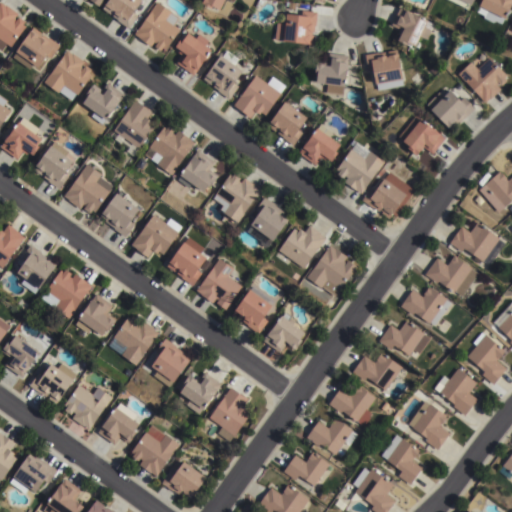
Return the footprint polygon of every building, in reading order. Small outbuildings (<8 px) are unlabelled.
[(141,0),(133,13),(137,16),(128,28),(102,9),(108,0),(141,0)] [(233,0),(232,2),(227,0),(222,0),(218,9),(210,6),(209,8),(198,2),(199,0),(233,0)] [(466,8),(450,0),(473,0),(471,4),(468,3),(466,8)] [(481,0),(511,0),(511,2),(502,24),(496,21),(493,22),(484,17),(482,14),(476,11),(479,5),(481,0)] [(1,50),(0,49),(0,1),(5,5),(6,4),(17,12),(13,17),(16,19),(18,16),(24,21),(22,24),(25,26),(10,47),(5,43),(1,50)] [(177,17),(172,24),(178,28),(163,50),(161,47),(158,51),(152,46),(155,43),(153,41),(150,45),(133,33),(155,2),(177,17)] [(415,45),(407,42),(406,44),(397,40),(401,30),(390,25),(399,6),(427,19),(426,20),(415,45)] [(284,23),(285,13),(306,15),(306,10),(315,11),(314,21),(312,43),(274,39),(275,22),(284,23)] [(426,20),(433,23),(425,43),(421,41),(418,47),(415,45),(426,20)] [(37,36),(39,38),(40,36),(41,37),(43,34),(60,45),(50,58),(46,55),(37,67),(32,64),(29,68),(12,57),(16,51),(15,51),(30,30),(33,27),(40,32),(38,35),(37,36)] [(210,50),(191,76),(174,63),(182,52),(173,46),(178,39),(180,40),(186,32),(210,50)] [(402,85),(386,88),(385,82),(375,84),(372,69),(367,69),(364,54),(396,49),(397,55),(402,85)] [(58,92),(43,81),(66,50),(71,53),(72,52),(83,61),(80,66),(82,68),(85,64),(91,69),(88,72),(91,74),(76,94),(75,94),(71,100),(58,91),(58,92)] [(241,70),(232,83),(236,86),(227,99),(210,87),(211,84),(202,78),(219,54),(221,55),(225,50),(238,59),(233,65),(241,70)] [(348,55),(342,95),(325,93),(326,84),(315,82),(316,74),(314,73),(316,61),(329,63),(330,56),(340,58),(340,53),(348,55)] [(477,69),(489,57),(506,75),(504,77),(507,80),(504,82),(506,84),(485,104),(457,74),(470,62),(477,69)] [(252,65),(248,72),(243,69),(248,62),(252,65)] [(271,76),(285,85),(264,115),(259,112),(258,115),(254,112),(249,118),(232,105),(254,74),(266,83),(271,76)] [(101,123),(90,115),(94,111),(82,102),(90,92),(88,91),(93,83),(100,88),(105,81),(113,86),(124,94),(105,120),(104,119),(101,123)] [(426,104),(438,91),(443,96),(449,90),(460,100),(463,96),(475,107),(462,121),(458,118),(449,128),(430,110),(431,109),(426,104)] [(0,94),(7,100),(3,106),(9,111),(0,123),(0,94)] [(113,130),(134,99),(148,109),(148,108),(152,111),(147,118),(151,121),(150,123),(154,127),(138,148),(137,148),(132,155),(126,151),(129,146),(121,141),(120,143),(114,139),(118,133),(113,130)] [(305,117),(296,129),(300,133),(292,144),(266,126),(283,101),(305,117)] [(397,136),(414,115),(443,138),(431,154),(423,147),(416,155),(407,148),(408,147),(402,141),(403,140),(397,136)] [(41,139),(36,145),(39,147),(32,155),(27,152),(26,154),(22,152),(16,159),(0,147),(0,145),(18,122),(41,139)] [(166,128),(168,126),(174,130),(172,132),(175,134),(178,130),(190,138),(189,139),(194,143),(171,174),(144,154),(149,147),(148,147),(163,126),(166,128)] [(339,145),(335,151),(337,153),(330,161),(322,155),(314,166),(297,154),(316,128),(339,145)] [(383,162),(360,194),(343,182),(347,178),(344,176),(342,178),(336,174),(338,171),(335,169),(355,142),(383,162)] [(72,161),(64,173),(68,176),(58,189),(32,170),(50,145),(72,161)] [(198,150),(214,162),(209,169),(217,176),(216,177),(217,178),(210,187),(208,185),(203,192),(190,183),(188,187),(177,179),(180,175),(198,150)] [(109,192),(94,212),(91,210),(89,213),(82,209),(85,205),(83,204),(79,209),(62,197),(86,163),(100,174),(99,176),(112,186),(108,191),(109,192)] [(500,173),(501,172),(506,178),(505,178),(507,181),(511,176),(511,199),(502,208),(483,185),(498,171),(500,173)] [(382,210),(379,209),(378,210),(373,207),(372,208),(361,200),(369,188),(374,192),(388,172),(413,189),(395,216),(392,214),(388,219),(380,213),(382,210)] [(231,176),(233,173),(239,178),(237,181),(240,182),(243,177),(255,186),(254,186),(259,190),(236,223),(218,209),(222,204),(212,198),(228,174),(231,176)] [(139,209),(129,222),(133,225),(124,238),(104,223),(106,221),(99,216),(117,193),(139,209)] [(265,248),(259,244),(258,242),(245,232),(250,225),(249,225),(251,223),(246,219),(250,212),(255,216),(263,205),(268,208),(269,207),(277,212),(276,214),(277,215),(278,215),(286,221),(272,241),(270,240),(265,248)] [(169,217),(181,226),(177,232),(178,233),(161,256),(152,250),(147,257),(131,245),(153,214),(165,223),(169,217)] [(461,226),(469,232),(476,222),(498,238),(482,261),(463,248),(461,251),(449,243),(461,226)] [(0,229),(2,231),(7,224),(19,233),(18,234),(24,237),(1,268),(0,267),(0,229)] [(297,231),(299,229),(303,232),(308,225),(320,233),(320,234),(325,238),(302,269),(277,250),(293,228),(297,231)] [(205,258),(196,270),(200,273),(191,286),(173,273),(175,271),(173,270),(173,272),(165,267),(182,242),(205,258)] [(334,296),(321,286),(320,288),(305,277),(329,245),(334,248),(346,256),(342,261),(345,263),(347,260),(356,267),(339,289),(338,289),(334,296)] [(16,274),(30,253),(35,256),(37,255),(44,260),(43,262),(45,263),(48,259),(56,264),(38,289),(36,288),(33,292),(22,285),(25,280),(16,274)] [(446,266),(454,255),(471,268),(471,269),(477,273),(461,296),(455,291),(454,293),(437,281),(436,283),(423,275),(436,258),(446,266)] [(232,268),(226,276),(240,286),(224,310),(215,303),(217,300),(215,298),(211,303),(199,295),(200,294),(195,291),(218,258),(232,268)] [(63,272),(65,270),(71,274),(69,276),(71,278),(74,274),(86,282),(86,283),(91,286),(68,318),(40,298),(46,290),(60,270),(63,272)] [(428,324),(413,313),(411,315),(400,307),(411,290),(422,297),(423,295),(422,294),(427,288),(428,289),(429,288),(446,299),(445,300),(448,302),(433,325),(429,322),(428,324)] [(270,307),(262,318),(266,321),(257,334),(241,322),(242,320),(240,318),(238,320),(231,315),(248,291),(270,307)] [(113,306),(107,314),(116,320),(108,331),(106,330),(101,337),(90,329),(87,333),(75,324),(96,294),(113,306)] [(511,345),(509,343),(511,340),(497,327),(498,327),(493,322),(511,301),(511,345)] [(130,319),(132,316),(138,320),(140,318),(154,329),(153,330),(159,333),(135,365),(121,355),(108,345),(127,317),(130,319)] [(304,333),(299,340),(301,342),(294,351),(285,344),(278,353),(262,341),(281,317),(304,333)] [(0,319),(9,326),(5,332),(6,332),(0,340),(0,319)] [(408,357),(393,346),(390,350),(377,341),(389,325),(398,331),(405,321),(429,339),(419,354),(413,349),(408,357)] [(472,343),(481,333),(504,351),(503,351),(504,352),(499,358),(498,358),(496,361),(506,369),(492,386),(480,376),(483,372),(466,357),(475,346),(472,343)] [(9,340),(12,342),(16,336),(39,353),(21,378),(4,365),(11,356),(3,349),(9,340)] [(171,351),(172,349),(180,355),(179,356),(182,359),(184,356),(190,360),(188,362),(189,363),(173,383),(172,382),(168,388),(152,376),(156,371),(151,367),(166,347),(171,351)] [(373,363),(376,360),(375,360),(380,354),(381,354),(381,353),(401,367),(384,390),(366,377),(363,380),(351,372),(363,355),(373,363)] [(65,375),(68,370),(76,375),(55,406),(28,387),(37,373),(42,377),(51,365),(65,375)] [(457,369),(475,384),(468,393),(477,400),(465,416),(452,407),(454,404),(433,388),(443,376),(448,380),(457,369)] [(180,394),(187,384),(184,382),(189,376),(197,381),(196,382),(200,385),(207,375),(221,384),(217,390),(218,391),(204,411),(201,409),(198,414),(186,405),(189,401),(180,394)] [(92,395),(97,387),(112,397),(88,431),(71,419),(75,414),(73,412),(71,416),(64,411),(66,408),(63,406),(78,385),(92,395)] [(350,396),(357,385),(375,398),(366,410),(371,414),(362,427),(341,412),(339,413),(327,405),(340,388),(350,396)] [(209,418),(230,388),(242,397),(243,396),(248,399),(244,404),(242,402),(241,404),(247,410),(245,413),(249,415),(234,437),(233,437),(229,442),(217,434),(221,428),(209,418)] [(407,423),(423,400),(446,416),(444,418),(446,419),(441,425),(439,424),(438,425),(450,435),(437,451),(425,441),(427,440),(412,428),(413,427),(407,423)] [(393,408),(389,414),(387,412),(388,411),(386,409),(385,412),(380,409),(384,403),(393,408)] [(140,425),(135,432),(138,434),(130,445),(121,438),(114,447),(97,434),(116,409),(140,425)] [(327,430),(334,420),(350,432),(334,456),(318,445),(317,447),(305,439),(316,422),(327,430)] [(179,445),(155,478),(139,465),(142,461),(140,459),(138,463),(132,457),(134,455),(131,453),(145,432),(146,433),(151,426),(179,445)] [(339,457),(353,433),(349,430),(335,455),(339,457)] [(0,434),(2,436),(2,435),(14,444),(9,451),(13,454),(12,457),(16,459),(0,481),(0,434)] [(418,452),(411,461),(421,469),(409,485),(398,477),(401,472),(386,461),(387,460),(380,455),(395,435),(401,440),(418,452)] [(508,478),(498,470),(511,452),(511,474),(508,478)] [(305,463),(312,454),(327,465),(312,486),(297,476),(294,481),(282,472),(294,456),(305,463)] [(27,458),(35,463),(35,464),(36,465),(37,463),(39,465),(42,460),(57,471),(49,481),(46,481),(35,494),(27,488),(24,492),(10,483),(13,479),(27,458)] [(175,474),(183,462),(207,480),(189,503),(180,497),(182,495),(180,494),(178,496),(161,484),(171,471),(175,474)] [(392,485),(385,495),(394,502),(386,511),(373,511),(370,509),(372,506),(353,492),(357,488),(351,484),(363,467),(369,473),(371,470),(392,485)] [(65,479),(80,491),(77,496),(75,495),(71,501),(75,504),(76,503),(83,508),(79,511),(42,511),(59,487),(65,479)] [(280,497),(288,486),(307,501),(298,511),(272,511),(271,511),(270,511),(268,511),(258,504),(269,489),(280,497)] [(110,511),(112,510),(114,511),(88,511),(96,501),(110,511)]
